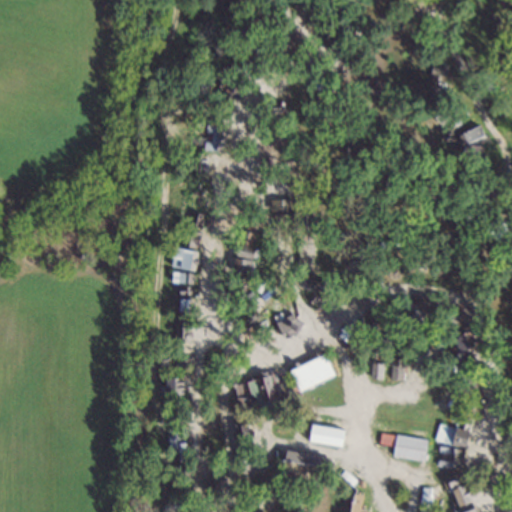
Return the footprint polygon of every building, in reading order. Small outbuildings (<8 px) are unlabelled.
[(237,0),(229,31),(220,28),(227,0),(237,0)] [(337,12),(332,4),(339,0),(343,8),(337,12)] [(344,29),(334,31),(329,20),(343,13),(349,26),(344,29)] [(334,31),(344,29),(352,51),(341,55),(333,32),(334,31)] [(432,56),(437,45),(444,48),(439,59),(432,56)] [(258,75),(247,53),(259,47),(270,69),(258,75)] [(441,94),(428,94),(430,59),(439,60),(438,71),(442,71),(441,94)] [(233,74),(241,68),(247,76),(240,82),(233,74)] [(481,89),(476,73),(486,70),(491,86),(481,89)] [(227,101),(212,92),(223,74),(237,83),(227,101)] [(315,82),(326,79),(328,90),(318,92),(315,82)] [(223,109),(206,102),(210,94),(226,102),(223,109)] [(260,120),(254,110),(275,97),(281,108),(260,120)] [(436,119),(431,111),(446,103),(450,111),(436,119)] [(222,151),(206,149),(210,112),(227,114),(222,151)] [(447,134),(441,125),(454,115),(460,124),(447,134)] [(459,142),(455,134),(478,122),(483,130),(459,142)] [(188,140),(189,134),(203,136),(203,142),(188,140)] [(483,157),(461,156),(462,145),(484,146),(483,157)] [(468,196),(456,194),(461,160),(473,162),(468,196)] [(267,209),(267,199),(291,198),(291,209),(267,209)] [(477,201),(463,214),(475,226),(488,214),(477,201)] [(262,231),(240,224),(247,202),(264,207),(260,219),(265,221),(262,231)] [(293,229),(293,224),(287,224),(286,210),(296,210),(295,206),(310,205),(311,225),(302,225),(303,229),(293,229)] [(199,227),(188,225),(191,211),(201,212),(199,227)] [(272,227),(270,214),(278,213),(279,226),(272,227)] [(511,232),(497,250),(477,233),(491,217),(504,229),(511,220),(511,232)] [(199,245),(189,242),(192,226),(203,229),(199,245)] [(241,229),(253,232),(250,244),(238,240),(241,229)] [(282,271),(279,233),(309,230),(313,268),(282,271)] [(441,244),(438,236),(446,232),(449,240),(441,244)] [(233,250),(257,256),(260,247),(234,240),(233,250)] [(511,259),(507,263),(499,251),(511,240),(511,259)] [(178,243),(174,262),(195,266),(199,247),(178,243)] [(423,250),(417,258),(429,268),(435,260),(423,250)] [(247,270),(230,268),(231,255),(249,257),(247,270)] [(189,283),(168,280),(170,270),(190,273),(189,283)] [(321,291),(298,288),(299,277),(322,279),(321,291)] [(245,293),(229,292),(230,278),(246,279),(245,293)] [(304,302),(310,294),(322,301),(316,310),(304,302)] [(190,309),(174,308),(175,296),(190,297),(190,309)] [(440,301),(439,315),(427,314),(426,330),(412,329),(410,356),(398,355),(400,328),(396,328),(399,298),(440,301)] [(246,321),(237,306),(248,299),(257,314),(246,321)] [(310,326),(297,333),(289,320),(302,312),(310,326)] [(368,323),(368,326),(358,335),(354,330),(343,340),(335,330),(344,322),(346,323),(359,312),(368,323)] [(300,328),(294,314),(277,321),(283,336),(300,328)] [(171,335),(172,323),(170,323),(170,315),(182,315),(187,318),(187,330),(189,332),(189,337),(185,340),(180,339),(177,335),(171,335)] [(368,326),(370,325),(368,323),(368,317),(381,316),(381,335),(368,335),(368,326)] [(258,332),(253,323),(262,319),(266,328),(258,332)] [(272,333),(268,323),(278,319),(282,329),(272,333)] [(385,325),(394,325),(393,347),(384,346),(385,325)] [(454,338),(460,352),(478,346),(473,331),(454,338)] [(438,355),(420,346),(425,336),(443,345),(438,355)] [(451,369),(444,341),(466,336),(473,364),(451,369)] [(292,369),(302,393),(339,377),(327,353),(292,369)] [(173,373),(173,360),(182,355),(185,359),(181,362),(181,373),(173,373)] [(156,357),(165,357),(165,366),(156,366),(156,357)] [(389,358),(402,358),(401,378),(388,378),(389,358)] [(369,362),(381,363),(380,378),(368,377),(369,362)] [(468,370),(466,383),(479,385),(481,372),(468,370)] [(263,380),(271,408),(283,406),(277,377),(263,380)] [(162,396),(162,378),(180,378),(180,396),(162,396)] [(248,384),(254,410),(268,408),(262,382),(248,384)] [(233,386),(237,400),(248,398),(245,384),(233,386)] [(471,405),(454,402),(457,389),(474,392),(471,405)] [(235,403),(237,418),(252,416),(249,402),(235,403)] [(472,414),(465,433),(453,429),(460,409),(472,414)] [(237,426),(238,449),(255,448),(253,425),(237,426)] [(343,447),(346,430),(313,425),(310,441),(343,447)] [(166,428),(186,426),(188,440),(168,442),(166,428)] [(379,431),(392,433),(390,443),(378,441),(379,431)] [(461,436),(455,446),(447,441),(453,432),(461,436)] [(400,437),(397,457),(428,463),(431,441),(400,437)] [(179,476),(176,441),(189,440),(192,475),(179,476)] [(444,448),(442,467),(469,471),(470,451),(444,448)] [(286,465),(275,462),(277,449),(289,451),(286,465)] [(316,473),(290,467),(293,452),(320,458),(316,473)] [(239,461),(243,475),(266,472),(265,468),(263,457),(239,461)] [(359,471),(356,492),(349,491),(351,470),(359,471)] [(511,475),(503,475),(503,487),(511,487),(511,475)] [(171,489),(170,480),(189,478),(190,488),(171,489)] [(451,485),(463,481),(470,498),(458,503),(451,485)] [(408,492),(408,502),(400,501),(401,492),(408,492)] [(429,494),(427,511),(417,511),(419,493),(429,494)] [(357,511),(336,511),(340,494),(359,498),(357,511)] [(169,498),(181,497),(182,511),(170,511),(169,498)] [(470,499),(459,504),(461,511),(470,511),(475,510),(470,499)]
